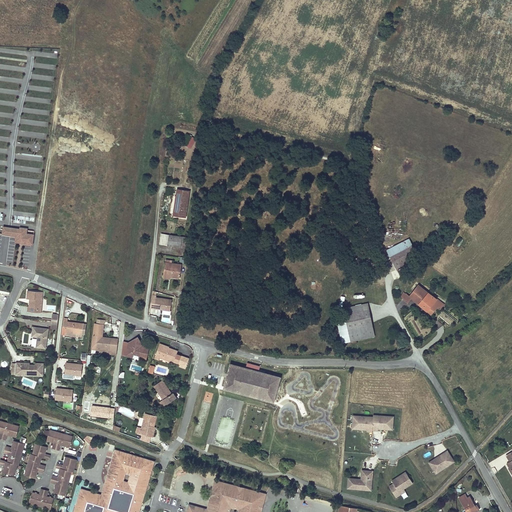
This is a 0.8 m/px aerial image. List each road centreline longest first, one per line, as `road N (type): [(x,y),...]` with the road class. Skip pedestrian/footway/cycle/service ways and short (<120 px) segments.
road 1 (residential): [(23,275),(256,358),(421,362),(459,424)]
road 2 (track): [(63,71),(38,225)]
